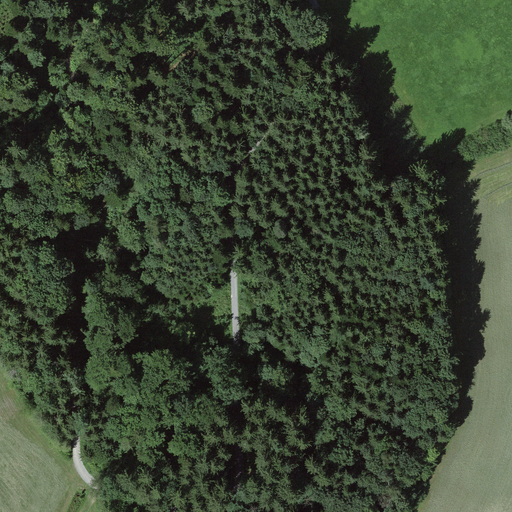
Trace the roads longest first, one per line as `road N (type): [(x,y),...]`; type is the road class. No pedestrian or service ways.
road 1 (track): [(205,511),(234,498),(239,468),(235,188)]
road 2 (track): [(0,284),(65,343),(79,389),(77,462),(85,476),(158,511)]
road 3 (track): [(235,188),(326,50)]
